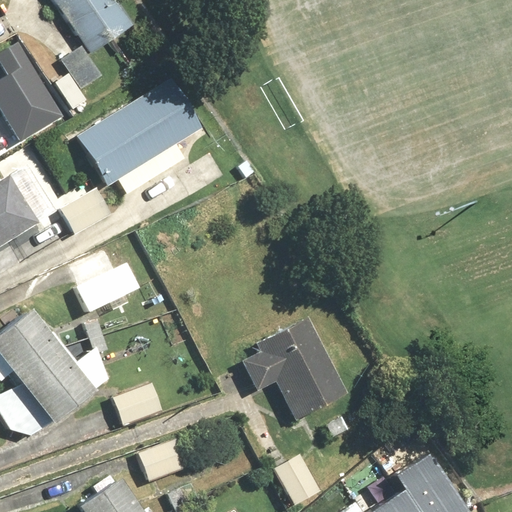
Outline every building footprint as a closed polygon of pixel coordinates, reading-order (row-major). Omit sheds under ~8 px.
[(125,21),(109,0),(40,0),(73,43),(81,54),(125,21)] [(0,58),(10,73),(0,79),(0,106),(24,143),(66,117),(18,42),(0,53),(0,58)] [(109,180),(116,193),(173,159),(163,142),(187,129),(160,82),(67,137),(96,187),(109,180)] [(0,242),(28,226),(0,177),(0,242)] [(88,189),(50,209),(65,238),(104,217),(88,189)] [(100,247),(61,265),(74,295),(113,276),(100,247)] [(334,395),(298,314),(245,337),(251,351),(230,361),(244,393),(268,382),(283,417),(334,395)] [(18,315),(0,328),(0,381),(36,427),(79,394),(18,315)] [(95,320),(77,325),(85,354),(103,349),(95,320)] [(148,385),(101,399),(109,428),(157,414),(148,385)] [(175,439),(127,452),(136,483),(183,470),(175,439)] [(297,451),(265,466),(283,505),(315,490),(297,451)] [(383,474),(393,488),(409,511),(454,511),(458,510),(417,451),(383,474)] [(57,502),(64,511),(122,511),(98,475),(57,502)] [(188,482),(161,493),(168,511),(169,511),(196,502),(188,482)] [(409,511),(393,488),(357,511),(409,511)]
